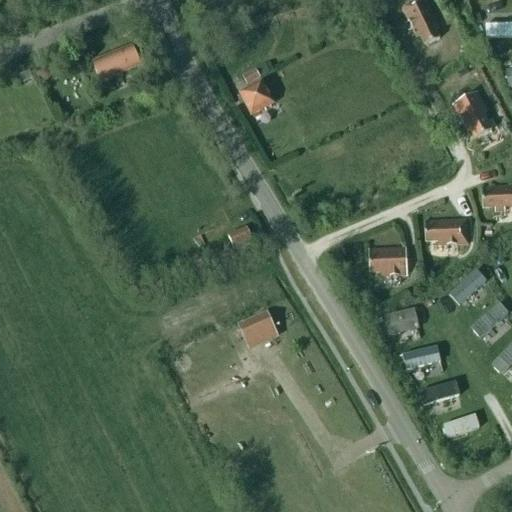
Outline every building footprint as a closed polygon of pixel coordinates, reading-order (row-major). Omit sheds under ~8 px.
[(424,48),(439,41),(434,31),(438,29),(424,0),(402,10),(416,40),(420,38),(424,48)] [(482,24),(479,15),(473,17),(477,26),(482,24)] [(511,39),(511,26),(485,27),(485,40),(511,39)] [(140,68),(131,47),(91,63),(100,84),(140,68)] [(269,74),(264,66),(242,80),(247,88),(269,74)] [(54,77),(45,67),(35,76),(43,86),(54,77)] [(32,81),(29,73),(19,78),(22,85),(32,81)] [(251,118),(273,106),(261,84),(239,96),(251,118)] [(476,95),(452,107),(467,134),(470,133),(474,141),(491,133),(482,116),(486,114),(476,95)] [(511,213),(511,189),(481,191),(481,211),(494,210),(494,214),(504,214),(504,210),(511,210),(511,213)] [(467,247),(466,223),(423,224),(424,244),(438,244),(438,248),(467,247)] [(247,243),(251,241),(246,230),(228,238),(233,249),(243,245),(245,249),(249,247),(247,243)] [(405,251),(368,253),(369,275),(381,275),(381,279),(406,278),(405,251)] [(206,257),(210,266),(220,261),(216,252),(206,257)] [(461,305),(485,284),(476,274),(452,295),(461,305)] [(480,343),(510,317),(500,306),(471,332),(480,343)] [(418,330),(413,309),(383,316),(388,337),(418,330)] [(266,314),(237,327),(244,344),(274,331),(266,314)] [(501,378),(511,366),(511,346),(491,368),(501,378)] [(406,374),(441,366),(438,350),(403,358),(406,374)] [(422,409),(459,398),(455,385),(418,395),(422,409)] [(447,442),(479,431),(474,418),(442,428),(447,442)]
